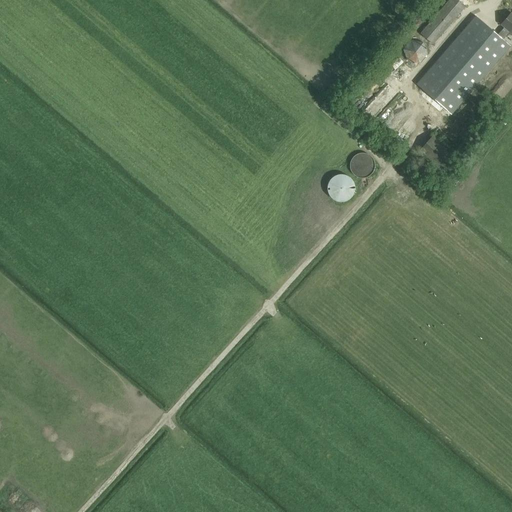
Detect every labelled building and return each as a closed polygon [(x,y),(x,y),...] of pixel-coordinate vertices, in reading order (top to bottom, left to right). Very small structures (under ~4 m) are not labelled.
[(465,7),(456,0),(449,0),(420,34),(433,44),(465,7)] [(504,28),(497,36),(503,40),(509,32),(511,34),(511,14),(511,13),(501,25),(504,28)] [(503,40),(497,36),(475,17),(417,84),(451,114),(510,46),(503,40)] [(403,50),(407,62),(419,64),(427,55),(423,43),(412,41),(403,50)] [(387,74),(400,59),(393,53),(380,68),(387,74)] [(397,119),(412,103),(404,95),(389,112),(397,119)] [(434,134),(418,152),(442,174),(458,156),(434,134)] [(357,177),(360,178),(362,179),(364,178),(367,177),(369,176),(371,175),(372,173),(374,171),(374,169),(374,167),(374,165),(374,163),(373,160),(371,157),(368,155),(364,154),(361,154),(358,154),(356,155),(354,157),(352,159),(350,162),(350,165),(350,168),(350,170),(352,173),(353,174),(355,176),(357,177)] [(350,201),(353,197),(353,196),(354,192),(354,187),(352,183),(349,180),(345,178),(341,177),(336,177),(332,180),(329,183),(328,184),(327,188),(327,192),(328,196),(331,200),(334,203),(338,204),(342,204),(346,203),(350,201)]
